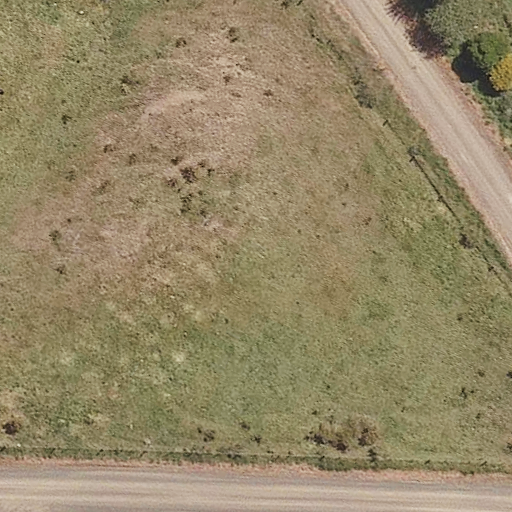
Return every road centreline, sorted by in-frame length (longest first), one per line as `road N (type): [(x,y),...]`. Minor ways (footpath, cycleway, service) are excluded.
road 1 (unclassified): [(511,511),(0,494)]
road 2 (unclassified): [(511,219),(361,0)]
